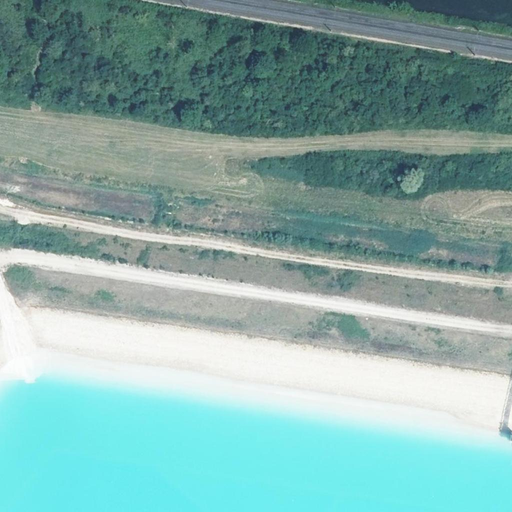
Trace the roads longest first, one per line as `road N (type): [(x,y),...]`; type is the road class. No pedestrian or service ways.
road 1 (track): [(0,208),(511,285)]
road 2 (track): [(511,330),(0,256)]
